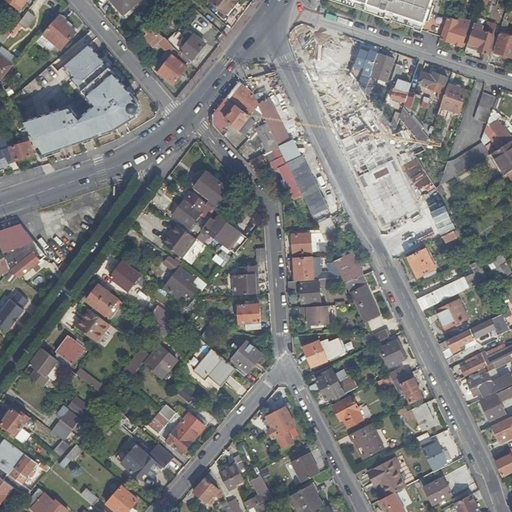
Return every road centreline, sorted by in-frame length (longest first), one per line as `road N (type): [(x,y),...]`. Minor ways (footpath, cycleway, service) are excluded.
road 1 (tertiary): [(498,511),(263,21)]
road 2 (residential): [(0,380),(147,183),(150,145)]
road 3 (residential): [(185,118),(268,205),(283,364)]
road 4 (residential): [(277,2),(511,83)]
road 5 (residential): [(158,511),(283,364)]
road 6 (residential): [(361,511),(283,364)]
road 7 (primary): [(0,206),(150,145)]
road 8 (residential): [(185,118),(78,0)]
road 9 (primary): [(185,118),(263,21)]
